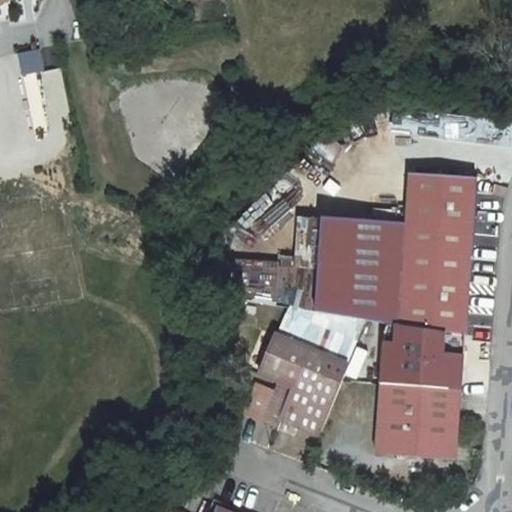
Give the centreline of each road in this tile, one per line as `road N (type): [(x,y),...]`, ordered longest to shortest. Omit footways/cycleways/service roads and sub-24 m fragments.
road 1 (residential): [(511,271),(495,472),(511,509)]
road 2 (residential): [(371,511),(231,457)]
